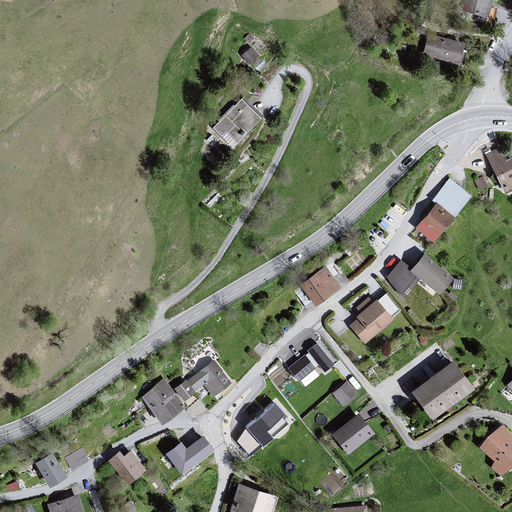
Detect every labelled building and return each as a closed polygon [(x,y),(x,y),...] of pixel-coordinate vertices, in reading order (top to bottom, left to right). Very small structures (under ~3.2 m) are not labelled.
[(505,0),(457,0),(455,13),(501,21),(505,0)] [(469,43),(428,38),(425,58),(466,63),(469,43)] [(251,63),(261,54),(252,44),(242,53),(251,63)] [(248,94),(213,130),(234,151),(269,115),(248,94)] [(511,147),(510,144),(484,156),(504,195),(511,191),(511,147)] [(472,196),(450,178),(432,201),(436,204),(437,202),(455,217),(472,196)] [(455,217),(437,202),(436,204),(416,228),(433,243),(455,217)] [(410,270),(408,272),(417,279),(439,296),(453,279),(423,254),(410,270)] [(408,272),(410,270),(400,260),(386,278),(400,297),(417,279),(408,272)] [(325,268),(298,287),(315,306),(339,288),(325,268)] [(347,327),(364,345),(393,320),(374,301),(347,327)] [(316,343),(287,368),(298,380),(318,364),(325,372),(334,364),(316,343)] [(213,362),(194,376),(212,398),(229,385),(213,362)] [(450,362),(410,390),(431,422),(474,390),(450,362)] [(164,380),(139,399),(160,427),(183,409),(164,380)] [(347,380),(332,393),(343,406),(358,394),(347,380)] [(272,402),(244,426),(263,447),(290,423),(272,402)] [(356,414),(330,437),(347,458),(373,435),(356,414)] [(486,438),(478,449),(492,462),(489,470),(498,478),(511,469),(511,438),(501,427),(486,438)] [(200,439),(183,454),(193,465),(212,453),(200,439)] [(107,462),(126,486),(145,471),(130,453),(122,459),(118,454),(107,462)] [(50,455),(33,465),(49,488),(64,479),(50,455)] [(273,511),(277,498),(237,486),(230,511),(273,511)] [(82,511),(78,496),(45,506),(47,511),(82,511)]
